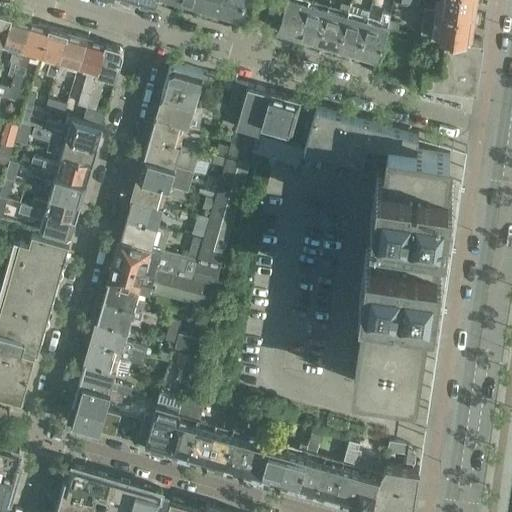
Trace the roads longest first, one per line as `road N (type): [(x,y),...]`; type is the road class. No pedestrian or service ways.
road 1 (residential): [(45,435),(156,33)]
road 2 (secondary): [(502,130),(447,511)]
road 3 (secondary): [(472,511),(511,235)]
road 4 (residential): [(313,511),(45,435)]
road 5 (residential): [(252,62),(481,127)]
